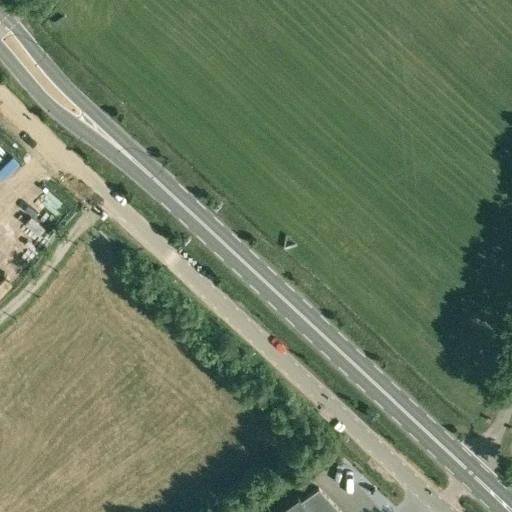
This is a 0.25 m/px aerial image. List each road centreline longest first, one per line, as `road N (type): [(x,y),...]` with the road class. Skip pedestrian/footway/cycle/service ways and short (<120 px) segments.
road 1 (primary): [(508,511),(129,157)]
road 2 (unclassified): [(445,511),(169,258)]
road 3 (residential): [(169,258),(0,95)]
road 4 (primary): [(129,157),(0,13)]
road 5 (primary): [(0,50),(54,109),(129,157)]
road 6 (track): [(0,317),(108,198)]
